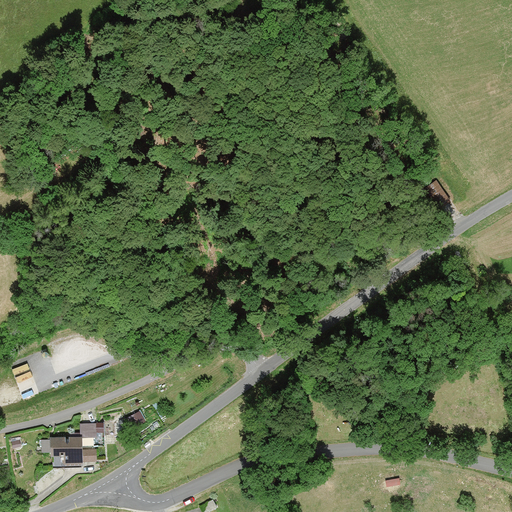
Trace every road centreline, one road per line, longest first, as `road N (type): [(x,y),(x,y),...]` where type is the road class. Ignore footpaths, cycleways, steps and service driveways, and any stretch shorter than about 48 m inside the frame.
road 1 (unclassified): [(110,482),(156,502),(257,459),(349,449),(416,447),(511,469)]
road 2 (tertiary): [(511,196),(261,370)]
road 3 (residential): [(261,370),(249,355),(223,346),(84,406),(0,429)]
road 4 (tertiary): [(261,370),(110,482)]
